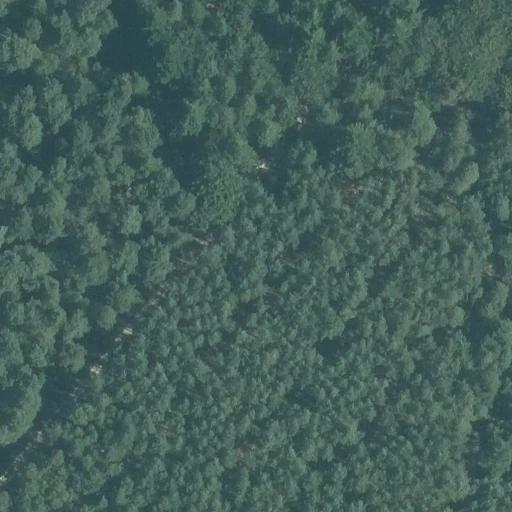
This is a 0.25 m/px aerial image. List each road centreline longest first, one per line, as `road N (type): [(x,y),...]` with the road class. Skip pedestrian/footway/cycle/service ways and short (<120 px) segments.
road 1 (track): [(0,484),(216,222),(191,212),(115,0)]
road 2 (track): [(216,222),(342,69),(373,60),(444,0)]
road 3 (track): [(373,60),(511,111)]
road 4 (track): [(0,99),(86,0)]
